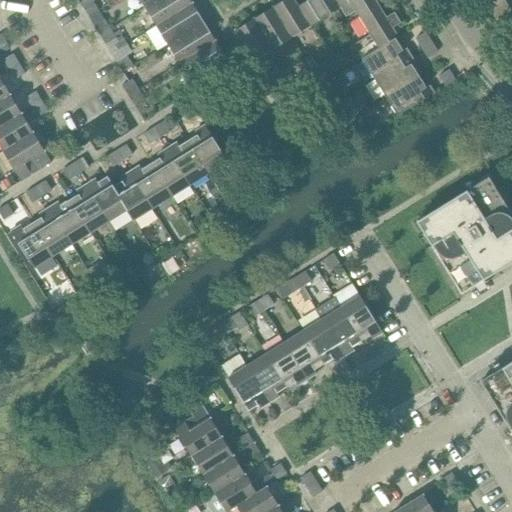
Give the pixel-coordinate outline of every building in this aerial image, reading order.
[(155,0),(144,7),(156,25),(192,3),(190,0),(155,0)] [(294,0),(283,0),(272,7),(291,37),(310,25),(298,6),(294,0)] [(334,0),(307,0),(298,6),(310,25),(339,7),(334,0)] [(375,0),(334,0),(339,7),(340,7),(343,11),(352,13),(354,11),(356,13),(376,1),(375,0)] [(395,38),(398,37),(393,27),(404,21),(397,10),(386,17),(376,1),(356,13),(378,48),(395,38)] [(204,21),(192,3),(156,25),(168,44),(204,21)] [(273,49),(291,37),(272,7),(254,18),(273,49)] [(254,18),(234,30),(253,61),(273,49),(254,18)] [(99,35),(109,29),(103,19),(93,25),(99,35)] [(168,44),(179,63),(216,40),(204,21),(168,44)] [(115,39),(109,29),(99,35),(105,45),(115,39)] [(432,42),(426,32),(416,38),(422,48),(432,42)] [(403,50),(395,38),(378,48),(361,58),(373,78),(410,55),(406,48),(403,50)] [(228,59),(216,40),(179,63),(191,82),(228,59)] [(438,51),(432,42),(422,48),(428,57),(438,51)] [(18,63),(12,54),(2,60),(8,70),(18,63)] [(373,78),(385,96),(418,76),(411,63),(414,62),(410,55),(373,78)] [(122,72),(132,66),(126,56),(116,62),(122,72)] [(24,73),(18,63),(8,70),(14,80),(24,73)] [(321,64),(311,70),(318,80),(327,74),(321,64)] [(455,79),(449,69),(439,75),(445,85),(455,79)] [(318,80),(311,70),(302,76),(308,86),(318,80)] [(426,88),(418,76),(385,96),(397,115),(433,93),(429,86),(426,88)] [(127,96),(137,89),(131,79),(121,86),(127,96)] [(0,80),(0,100),(9,95),(0,80)] [(143,99),(137,89),(127,96),(133,105),(143,99)] [(41,101),(35,91),(25,97),(31,107),(41,101)] [(287,92),(277,98),(283,108),(293,102),(290,97),(287,92)] [(9,95),(0,100),(0,126),(20,114),(9,95)] [(47,111),(41,101),(31,107),(37,117),(47,111)] [(191,103),(181,110),(187,120),(197,113),(191,103)] [(20,114),(0,126),(0,148),(2,151),(32,132),(20,114)] [(153,127),(159,137),(169,131),(163,121),(153,127)] [(227,162),(205,125),(194,132),(196,135),(187,140),(208,174),(227,162)] [(153,127),(143,133),(150,143),(159,137),(153,127)] [(2,151),(20,181),(30,175),(24,164),(44,152),(32,132),(2,151)] [(176,143),(167,149),(189,185),(208,174),(187,140),(178,146),(176,143)] [(116,150),(122,160),(132,154),(126,144),(116,150)] [(150,164),(171,197),(189,185),(167,149),(157,155),(159,158),(150,164)] [(116,150),(106,157),(112,166),(122,160),(116,150)] [(72,163),(78,173),(88,167),(82,157),(72,163)] [(72,163),(62,169),(68,179),(78,173),(72,163)] [(139,166),(129,172),(152,209),(171,197),(150,164),(141,169),(139,166)] [(126,210),(133,221),(152,209),(129,172),(120,179),(122,182),(113,187),(127,210),(126,210)] [(108,222),(126,210),(127,210),(113,187),(107,176),(97,182),(95,179),(86,185),(108,222)] [(468,289),(500,269),(511,261),(511,214),(488,177),(416,221),(433,249),(461,293),(468,289)] [(35,187),(41,197),(51,190),(45,180),(35,187)] [(78,194),(69,200),(90,233),(108,222),(86,185),(76,191),(78,194)] [(35,187),(25,193),(31,203),(41,197),(35,187)] [(48,209),(71,245),(90,233),(69,200),(60,206),(58,203),(48,209)] [(7,204),(0,208),(0,215),(3,220),(13,214),(7,204)] [(41,218),(32,223),(52,257),(71,245),(48,209),(39,215),(41,218)] [(52,257),(32,223),(23,229),(21,226),(11,232),(33,269),(52,257)] [(178,250),(173,253),(177,259),(182,256),(178,250)] [(333,253),(323,259),(329,270),(339,263),(333,253)] [(295,277),(302,287),(311,281),(305,271),(295,277)] [(152,273),(145,277),(151,287),(158,283),(152,273)] [(295,277),(277,288),(283,298),(302,287),(295,277)] [(258,300),(264,310),(274,304),(267,294),(258,300)] [(381,333),(368,311),(359,296),(340,307),(361,341),(370,336),(372,339),(381,333)] [(258,300),(248,306),(254,316),(264,310),(258,300)] [(97,306),(87,312),(94,324),(104,318),(97,306)] [(322,319),(344,356),(354,350),(352,347),(361,341),(340,307),(322,319)] [(239,312),(220,323),(227,333),(237,327),(239,331),(247,325),(239,312)] [(322,319),(303,330),(324,364),(333,359),(335,362),(344,356),(322,319)] [(220,323),(211,329),(217,339),(227,333),(220,323)] [(315,370),(324,364),(303,330),(284,342),(307,379),(317,373),(315,370)] [(297,385),(307,379),(284,342),(265,354),(286,388),(295,382),(297,385)] [(247,366),(269,402),(279,396),(277,393),(286,388),(265,354),(247,366)] [(511,361),(487,377),(480,381),(508,426),(507,426),(511,433),(511,361)] [(247,366),(227,378),(248,411),(258,405),(260,408),(269,402),(247,366)] [(172,426),(191,455),(221,436),(197,397),(186,404),(198,424),(189,430),(183,419),(172,426)] [(253,442),(248,433),(238,439),(244,448),(253,442)] [(233,455),(221,436),(191,455),(202,474),(233,455)] [(253,442),(244,448),(250,459),(260,452),(253,442)] [(167,470),(156,453),(145,460),(155,477),(167,470)] [(233,455),(202,474),(214,493),(244,474),(233,455)] [(280,463),(270,469),(276,479),(286,473),(280,463)] [(312,497),(322,491),(310,471),(300,478),(312,497)] [(442,479),(443,482),(448,489),(458,483),(452,473),(442,479)] [(256,492),(244,474),(214,493),(226,511),(236,505),(256,492)] [(266,486),(256,492),(236,505),(240,511),(266,511),(278,505),(266,486)] [(433,511),(422,494),(393,511),(433,511)]
